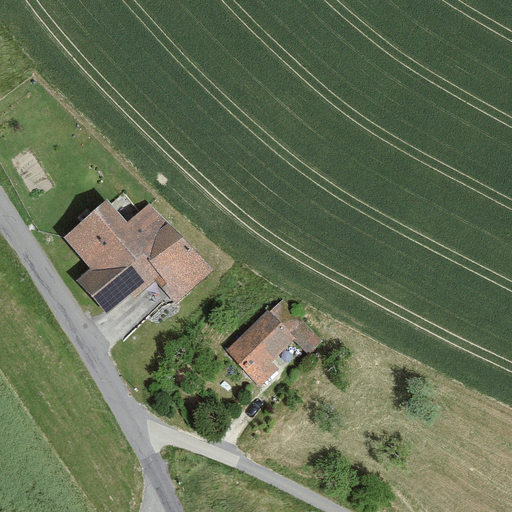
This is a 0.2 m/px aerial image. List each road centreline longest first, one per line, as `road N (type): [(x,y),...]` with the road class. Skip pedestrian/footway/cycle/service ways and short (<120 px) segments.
road 1 (track): [(174,511),(135,425),(330,511)]
road 2 (unclassified): [(0,207),(135,425)]
